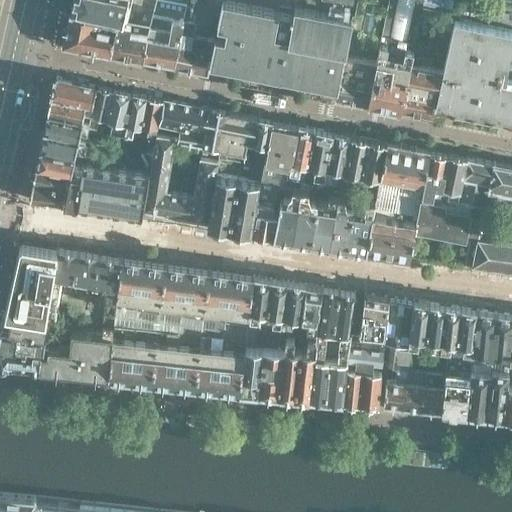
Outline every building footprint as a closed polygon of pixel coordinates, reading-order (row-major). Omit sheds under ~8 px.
[(122,22),(127,0),(73,0),(70,12),(116,21),(122,22)] [(210,59),(221,0),(186,0),(184,13),(174,65),(207,71),(210,59)] [(345,50),(353,12),(355,13),(357,0),(333,0),(338,1),(336,13),(296,5),(296,7),(279,4),(278,9),(229,0),(221,0),(210,59),(264,69),(264,70),(279,73),(280,72),(337,83),(344,50),(345,50)] [(399,108),(408,63),(418,11),(420,0),(357,0),(355,13),(353,12),(345,50),(344,50),(337,83),(335,95),(399,108)] [(110,53),(116,21),(70,12),(70,16),(68,24),(72,28),(71,32),(66,34),(64,40),(63,44),(64,44),(80,47),(110,53)] [(174,65),(184,13),(180,12),(179,19),(151,13),(147,34),(142,59),(174,65)] [(511,121),(511,29),(451,18),(441,70),(434,106),(455,110),(487,116),(511,121)] [(142,59),(147,34),(127,30),(129,23),(122,22),(116,21),(110,53),(142,59)] [(434,106),(441,70),(408,63),(399,108),(432,114),(434,106)] [(93,104),(97,84),(82,81),(83,77),(78,75),(77,80),(56,76),(52,96),(93,104)] [(97,125),(99,114),(106,116),(112,87),(97,84),(93,104),(91,114),(89,121),(85,138),(84,143),(100,145),(104,126),(97,125)] [(120,130),(128,90),(112,87),(106,116),(112,117),(110,128),(120,130)] [(138,133),(146,94),(131,91),(123,130),(138,133)] [(155,133),(157,122),(162,97),(146,94),(138,133),(155,137),(156,133),(155,133)] [(91,114),(93,104),(52,96),(48,113),(81,120),(83,112),(91,114)] [(252,141),(257,116),(228,110),(162,97),(157,122),(179,126),(176,138),(246,152),(248,141),(252,141)] [(89,121),(81,120),(48,113),(45,130),(85,138),(89,121)] [(267,144),(272,119),(257,116),(252,141),(267,144)] [(289,169),(298,123),(272,119),(267,144),(256,200),(272,203),(274,204),(275,202),(279,203),(280,197),(282,188),(285,189),(289,169)] [(308,162),(315,127),(298,123),(289,169),(298,170),(299,161),(308,162)] [(324,177),(332,130),(315,127),(308,162),(315,164),(313,175),(324,177)] [(84,143),(85,138),(45,130),(41,147),(82,155),(84,143)] [(344,169),(350,134),(332,130),(324,177),(335,179),(337,168),(344,169)] [(166,182),(174,136),(156,133),(155,137),(150,171),(149,179),(166,182)] [(361,174),(368,137),(350,134),(344,169),(343,171),(361,174)] [(379,177),(386,140),(368,137),(361,174),(359,183),(369,185),(371,176),(379,177)] [(409,255),(414,230),(421,192),(430,148),(429,148),(386,140),(379,177),(375,201),(366,248),(366,249),(409,255)] [(256,200),(267,144),(248,141),(246,152),(244,161),(254,163),(252,178),(216,171),(212,191),(210,197),(206,220),(207,220),(207,224),(250,231),(251,231),(256,200)] [(78,176),(81,160),(82,155),(41,147),(36,166),(53,169),(69,174),(78,176)] [(440,195),(442,184),(448,152),(430,148),(421,192),(440,195)] [(458,198),(467,155),(448,152),(442,184),(449,186),(447,196),(458,198)] [(468,240),(464,263),(476,265),(476,266),(511,270),(511,163),(467,155),(458,198),(470,201),(462,239),(468,240)] [(216,171),(218,159),(200,156),(195,187),(212,191),(216,171)] [(148,186),(149,179),(150,171),(81,160),(78,176),(69,174),(66,187),(63,203),(66,203),(67,202),(77,203),(77,205),(141,214),(143,208),(144,208),(148,186)] [(33,181),(66,187),(69,174),(53,169),(36,166),(33,181)] [(63,203),(66,187),(33,181),(29,198),(63,203)] [(206,220),(210,197),(148,186),(144,208),(206,220)] [(292,237),(299,190),(291,189),(290,198),(280,197),(279,203),(277,213),(273,235),(292,237)] [(311,240),(316,202),(306,201),(307,191),(299,190),(292,237),(311,240)] [(462,239),(470,201),(458,198),(457,206),(446,203),(440,195),(421,192),(414,230),(462,239)] [(329,243),(336,196),(328,194),(327,204),(316,202),(311,240),(329,243)] [(347,246),(353,208),(342,206),(344,197),(336,196),(329,243),(347,246)] [(273,235),(277,213),(270,212),(272,203),(256,200),(251,231),(273,235)] [(366,248),(375,201),(365,200),(363,209),(353,208),(347,246),(366,248)] [(56,320),(61,275),(53,274),(57,246),(22,241),(20,243),(5,311),(4,311),(51,319),(56,320)] [(74,277),(78,249),(57,246),(53,274),(61,275),(74,277)] [(95,280),(99,253),(78,249),(74,277),(95,280)] [(115,307),(120,256),(99,253),(95,280),(106,282),(103,305),(115,307)] [(247,324),(248,316),(253,274),(120,256),(115,307),(112,334),(108,374),(240,387),(245,343),(247,324)] [(283,321),(288,279),(253,274),(248,316),(260,317),(261,310),(273,311),(272,319),(283,321)] [(302,316),(306,282),(288,279),(283,321),(287,321),(294,322),(295,315),(302,316)] [(317,325),(321,285),(306,282),(302,316),(301,323),(317,325)] [(343,399),(346,366),(346,357),(348,341),(355,290),(321,285),(317,325),(316,337),(309,395),(343,399)] [(384,338),(388,295),(364,291),(358,337),(383,340),(383,338),(384,338)] [(408,341),(413,299),(388,295),(384,338),(408,341)] [(425,335),(429,301),(413,299),(408,341),(417,342),(418,334),(425,335)] [(440,345),(444,303),(429,301),(425,335),(432,336),(431,344),(440,345)] [(457,339),(460,305),(444,303),(440,345),(448,346),(449,346),(450,338),(457,339)] [(472,349),(476,308),(460,305),(457,339),(464,340),(463,348),(472,349)] [(509,366),(511,332),(511,312),(476,308),(472,349),(470,361),(509,366)] [(48,335),(51,319),(4,311),(4,312),(1,328),(38,334),(48,335)] [(266,318),(260,317),(248,316),(247,324),(265,326),(266,318)] [(279,392),(286,333),(287,321),(283,321),(272,319),(266,318),(265,326),(263,345),(258,390),(279,392)] [(38,339),(38,334),(1,328),(0,331),(0,339),(4,340),(4,344),(0,342),(0,344),(40,350),(46,350),(47,344),(47,340),(38,339)] [(108,374),(112,334),(71,329),(69,347),(47,344),(46,350),(40,350),(38,366),(108,374)] [(309,395),(316,337),(307,336),(306,347),(294,346),(295,334),(286,333),(279,392),(309,395)] [(382,362),(383,345),(348,341),(346,357),(355,358),(364,359),(372,360),(382,362)] [(258,390),(263,345),(245,343),(240,387),(258,390)] [(40,350),(0,344),(0,362),(25,365),(25,364),(29,365),(33,366),(33,365),(36,366),(38,366),(40,350)] [(403,405),(407,368),(409,348),(390,346),(387,366),(397,367),(396,379),(386,378),(383,403),(403,405)] [(465,412),(470,361),(472,349),(463,348),(449,346),(448,346),(445,372),(441,409),(465,412)] [(360,401),(364,359),(355,358),(354,367),(346,366),(343,399),(360,401)] [(378,402),(381,371),(372,370),(372,360),(364,359),(360,401),(378,402)] [(503,416),(507,385),(509,366),(470,361),(465,412),(487,414),(503,416)] [(421,407),(425,370),(407,368),(403,405),(421,407)] [(441,409),(445,372),(425,370),(421,407),(441,409)] [(511,416),(511,385),(507,385),(503,416),(511,416)] [(368,458),(445,466),(447,466),(448,465),(449,464),(450,462),(451,461),(452,460),(452,458),(452,456),(452,455),(451,453),(451,452),(450,450),(448,449),(447,448),(370,441),(368,441),(367,441),(365,442),(364,443),(363,444),(362,445),(361,446),(361,448),(361,450),(361,451),(361,453),(362,454),(363,455),(364,456),(365,457),(367,458),(368,458)] [(511,458),(470,453),(468,472),(511,477),(511,458)] [(33,511),(34,503),(35,497),(0,493),(0,511),(33,511)] [(120,511),(34,503),(33,511),(120,511)]
